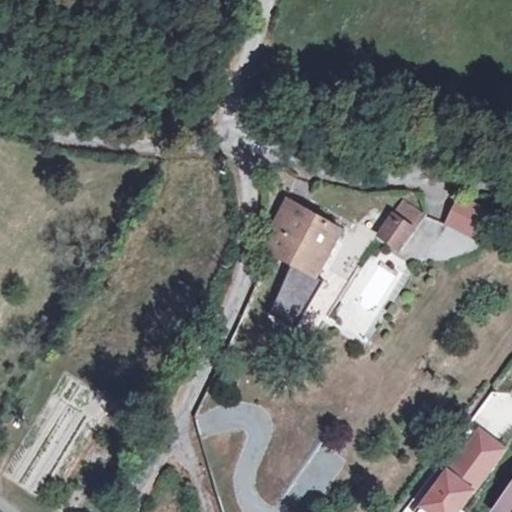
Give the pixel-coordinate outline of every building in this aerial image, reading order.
[(445,221),(481,238),(494,210),(458,194),(445,221)] [(304,208),(286,199),(272,226),(277,229),(289,235),(304,208)] [(402,202),(394,214),(413,226),(421,213),(402,202)] [(343,230),(304,208),(289,235),(277,229),(267,249),(318,276),(343,230)] [(413,226),(394,214),(381,235),(400,247),(413,226)] [(406,250),(448,268),(457,248),(471,254),(478,239),(423,214),(406,250)] [(458,511),(506,447),(480,428),(427,501),(442,511),(458,511)] [(316,503),(347,460),(321,442),(291,485),(316,503)]
